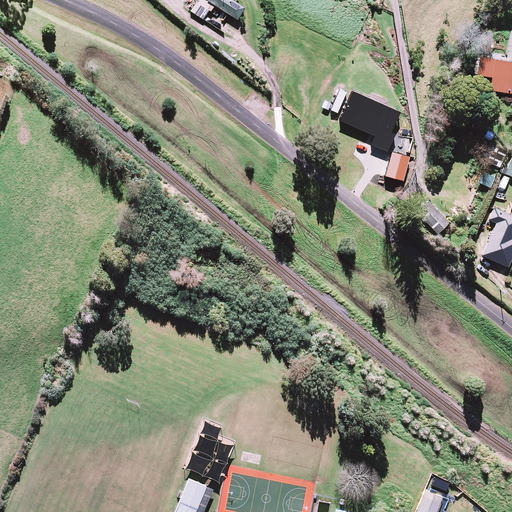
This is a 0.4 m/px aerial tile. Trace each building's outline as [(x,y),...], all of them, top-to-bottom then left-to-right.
[(196,0),(190,10),(202,18),(208,9),(211,11),(214,6),(204,0),(196,0)] [(244,7),(233,0),(208,0),(237,18),(244,7)] [(511,61),(478,57),(475,76),(490,78),(488,91),(511,94),(511,61)] [(396,109),(341,85),(326,117),(366,135),(361,146),(376,153),(396,109)] [(506,151),(488,143),(481,160),(498,167),(506,151)] [(494,177),(483,172),(478,182),(489,187),(494,177)] [(449,223),(427,201),(416,211),(438,233),(449,223)] [(511,215),(493,208),(488,219),(496,223),(482,256),(508,267),(511,257),(511,215)] [(261,456),(243,451),(241,460),(259,464),(261,456)] [(204,511),(214,490),(190,480),(176,511),(204,511)] [(439,511),(445,497),(427,490),(418,511),(439,511)]
